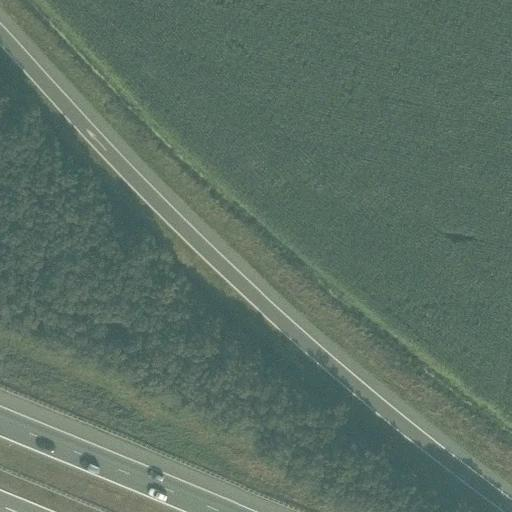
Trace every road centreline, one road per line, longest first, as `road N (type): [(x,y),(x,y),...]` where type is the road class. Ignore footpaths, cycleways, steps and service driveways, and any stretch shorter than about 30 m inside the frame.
road 1 (motorway): [(511,508),(408,437),(257,305),(0,32)]
road 2 (motorway): [(218,511),(0,422)]
